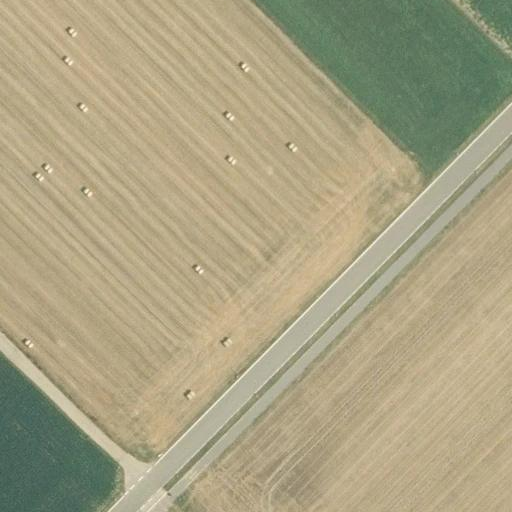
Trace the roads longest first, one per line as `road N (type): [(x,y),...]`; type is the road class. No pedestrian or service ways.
road 1 (unclassified): [(117,511),(511,120)]
road 2 (track): [(0,339),(174,511)]
